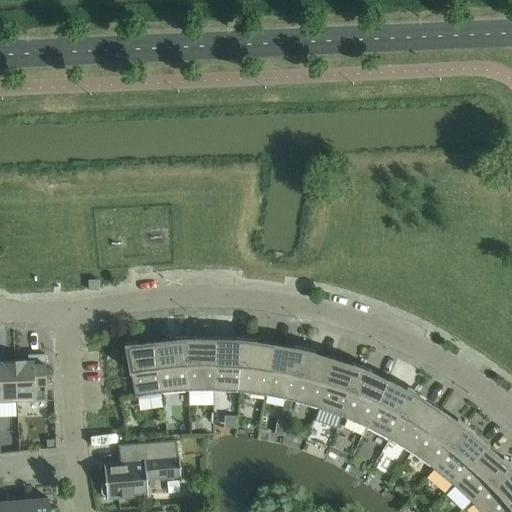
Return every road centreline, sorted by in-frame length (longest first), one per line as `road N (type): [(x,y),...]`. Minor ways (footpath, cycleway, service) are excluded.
road 1 (tertiary): [(0,55),(511,35)]
road 2 (residential): [(67,309),(213,296),(298,307),(379,330),(460,371),(511,413)]
road 3 (residential): [(78,461),(67,309)]
